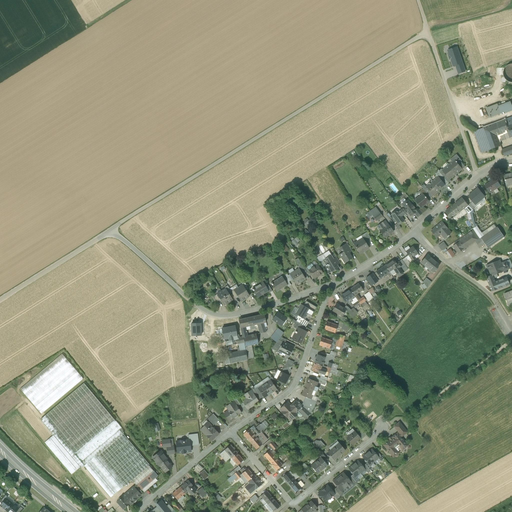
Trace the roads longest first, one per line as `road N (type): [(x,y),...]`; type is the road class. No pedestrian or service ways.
road 1 (unclassified): [(110,229),(428,30)]
road 2 (residential): [(386,428),(292,505),(230,432)]
road 3 (residential): [(230,432),(289,390),(330,285)]
road 4 (residential): [(179,289),(206,311),(228,315),(330,285)]
road 5 (unclassified): [(477,175),(428,30)]
road 6 (track): [(511,341),(386,428)]
road 7 (unclassified): [(413,232),(491,295),(511,330)]
road 8 (unclassified): [(0,299),(110,229)]
road 9 (residential): [(137,511),(230,432)]
